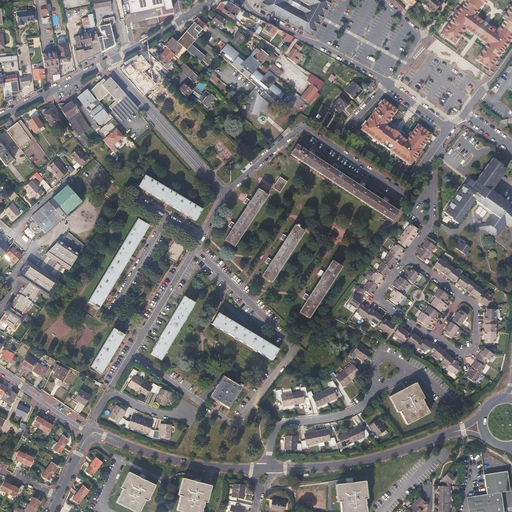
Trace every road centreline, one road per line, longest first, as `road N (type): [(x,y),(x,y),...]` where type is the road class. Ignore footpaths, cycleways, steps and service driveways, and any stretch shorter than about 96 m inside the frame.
road 1 (residential): [(130,356),(234,424),(292,352),(195,248)]
road 2 (residential): [(225,194),(298,127),(410,199)]
road 3 (residential): [(458,430),(356,462),(271,468)]
road 4 (residential): [(407,256),(377,299),(456,352),(471,350),(476,334)]
road 5 (residential): [(107,62),(225,194)]
road 6 (residential): [(257,469),(185,463),(88,431)]
road 7 (residential): [(244,0),(388,84)]
road 8 (residential): [(267,468),(280,424),(343,414),(376,389)]
road 9 (residential): [(167,215),(112,309),(143,333)]
road 10 (tertiary): [(107,62),(0,118)]
